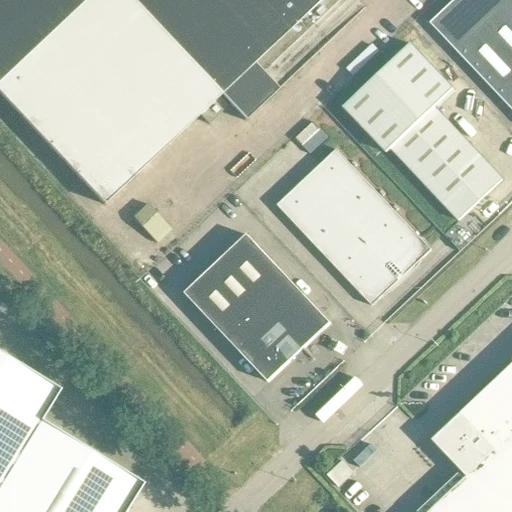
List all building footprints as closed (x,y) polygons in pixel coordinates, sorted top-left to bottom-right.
[(0,0),(0,94),(104,205),(221,95),(245,121),(278,90),(254,64),(321,0),(0,0)] [(511,0),(454,0),(430,23),(511,110),(511,0)] [(391,149),(459,221),(503,180),(435,108),(454,90),(411,44),(344,107),(387,153),(391,149)] [(219,97),(200,115),(209,125),(228,107),(219,97)] [(312,122),(295,137),(309,153),(326,138),(312,122)] [(413,264),(419,260),(422,259),(423,259),(431,251),(337,151),(278,206),(372,307),(381,299),(380,298),(382,296),(384,292),(387,289),(389,286),(392,283),(394,280),(397,277),(402,272),(405,270),(407,268),(413,264)] [(133,219),(156,243),(171,229),(148,205),(133,219)] [(304,349),(331,324),(247,235),(185,294),(268,383),(292,361),(313,360),(314,361),(315,360),(304,349)] [(0,511),(125,511),(143,485),(41,422),(60,391),(0,354),(0,511)] [(467,478),(430,511),(511,511),(511,365),(492,385),(460,415),(432,441),(467,478)]
